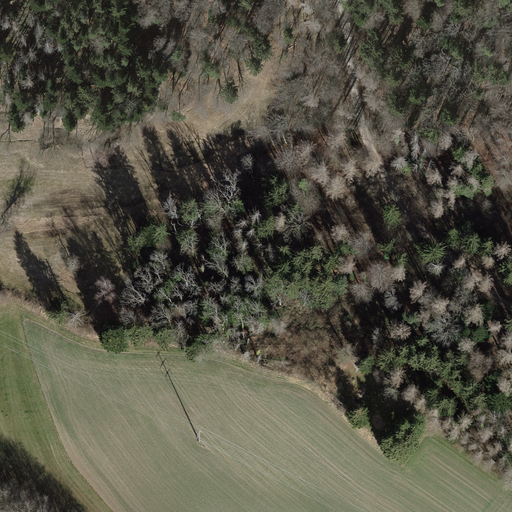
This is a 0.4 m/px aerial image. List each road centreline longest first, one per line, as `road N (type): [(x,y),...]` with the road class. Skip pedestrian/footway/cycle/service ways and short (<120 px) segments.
road 1 (track): [(343,8),(368,140),(398,201),(511,309)]
road 2 (track): [(167,0),(156,105),(145,120),(0,110)]
